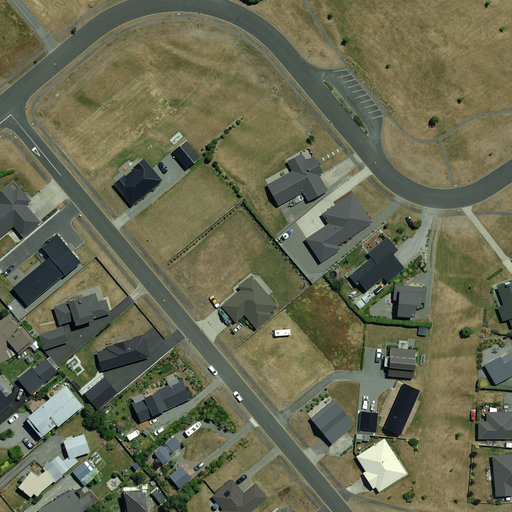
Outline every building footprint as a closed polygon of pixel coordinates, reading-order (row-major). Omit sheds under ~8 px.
[(187,139),(176,150),(190,167),(202,156),(187,139)] [(291,170),(263,186),(274,206),(301,191),(306,200),(327,188),(318,172),(321,171),(312,155),(303,160),(300,154),(287,162),(291,170)] [(145,159),(110,184),(128,207),(163,179),(145,159)] [(0,236),(15,225),(23,235),(40,222),(26,205),(31,201),(19,186),(15,190),(9,182),(0,188),(0,236)] [(360,221),(345,199),(319,217),(326,227),(298,247),(311,266),(340,246),(335,239),(360,221)] [(42,264),(14,287),(29,304),(82,260),(60,234),(35,254),(42,264)] [(387,239),(346,273),(364,295),(405,261),(387,239)] [(251,276),(219,303),(233,319),(240,313),(251,326),(276,305),(251,276)] [(511,279),(489,289),(497,308),(492,310),(498,324),(506,320),(511,334),(511,279)] [(420,316),(422,286),(392,284),(390,314),(420,316)] [(69,302),(50,307),(55,325),(73,321),(75,325),(108,316),(103,289),(67,297),(69,302)] [(8,315),(0,320),(0,345),(8,339),(18,351),(30,342),(8,315)] [(60,327),(36,334),(40,347),(63,340),(60,327)] [(94,353),(96,371),(143,363),(140,338),(110,341),(111,347),(101,348),(101,353),(94,353)] [(415,346),(388,346),(388,379),(415,379),(415,346)] [(511,347),(480,366),(491,384),(511,371),(511,347)] [(43,357),(30,369),(42,381),(55,370),(43,357)] [(100,379),(81,395),(92,409),(112,393),(100,379)] [(67,385),(27,417),(41,434),(55,422),(59,427),(85,405),(67,385)] [(414,391),(399,385),(380,430),(394,436),(414,391)] [(4,389),(0,392),(0,409),(13,399),(4,389)] [(332,400),(307,419),(326,444),(351,425),(332,400)] [(371,412),(356,411),(355,432),(370,432),(371,412)] [(487,421),(474,422),(476,439),(511,436),(511,411),(486,413),(487,421)] [(178,432),(166,440),(174,450),(185,442),(178,432)] [(30,471),(18,484),(29,498),(89,452),(83,434),(62,440),(66,458),(55,460),(30,471)] [(380,442),(354,460),(373,487),(399,470),(380,442)] [(161,444),(150,453),(159,464),(170,454),(161,444)] [(511,452),(490,454),(493,498),(505,497),(511,491),(511,452)] [(89,459),(75,470),(83,480),(97,469),(89,459)] [(181,468),(166,480),(178,493),(192,481),(181,468)] [(214,511),(243,511),(264,496),(252,482),(241,491),(229,477),(205,496),(216,510),(214,511)] [(72,489),(35,509),(36,511),(74,511),(83,508),(72,489)] [(149,489),(127,491),(128,511),(137,511),(150,511),(149,489)]
